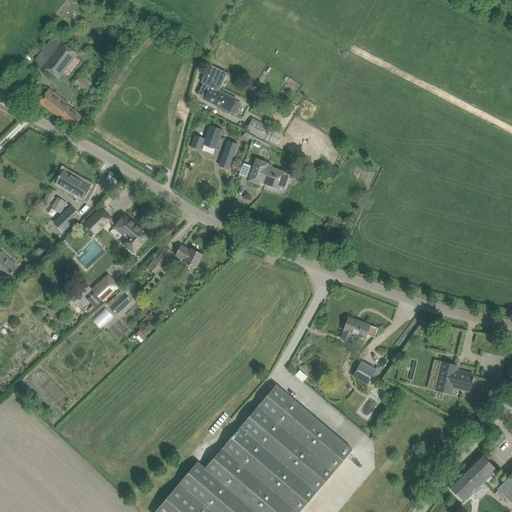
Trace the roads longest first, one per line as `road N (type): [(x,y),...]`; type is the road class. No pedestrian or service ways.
road 1 (tertiary): [(511,325),(425,304),(229,231),(0,97)]
road 2 (tertiary): [(419,511),(511,399)]
